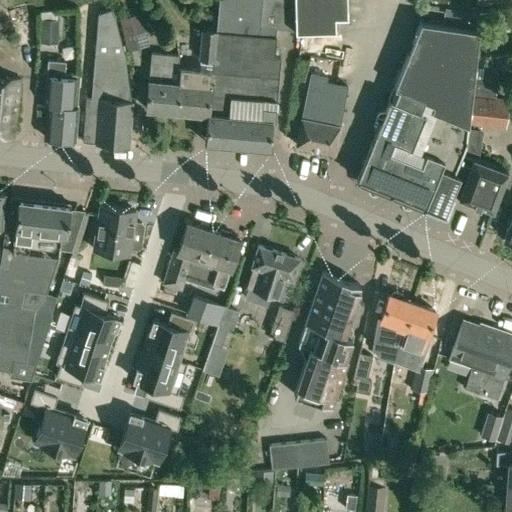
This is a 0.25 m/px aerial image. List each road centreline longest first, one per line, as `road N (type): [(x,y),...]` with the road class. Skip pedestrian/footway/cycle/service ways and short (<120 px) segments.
road 1 (tertiary): [(176,176),(313,200),(511,284)]
road 2 (residential): [(102,415),(176,176)]
road 3 (tertiary): [(0,154),(176,176)]
